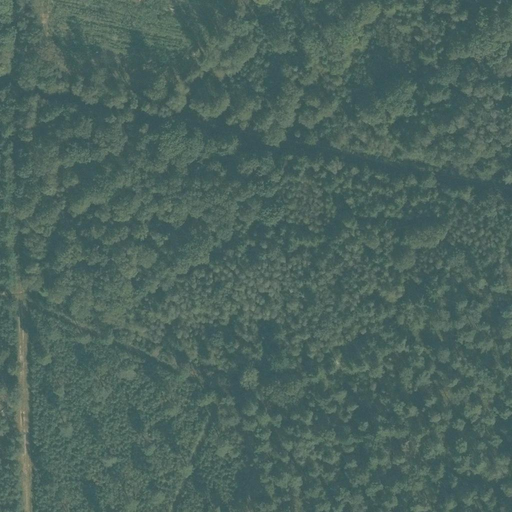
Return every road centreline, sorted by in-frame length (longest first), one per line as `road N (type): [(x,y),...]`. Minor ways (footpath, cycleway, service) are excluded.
road 1 (track): [(28,511),(13,76)]
road 2 (track): [(177,112),(511,178)]
road 3 (track): [(13,76),(177,112)]
road 4 (track): [(177,112),(255,0)]
